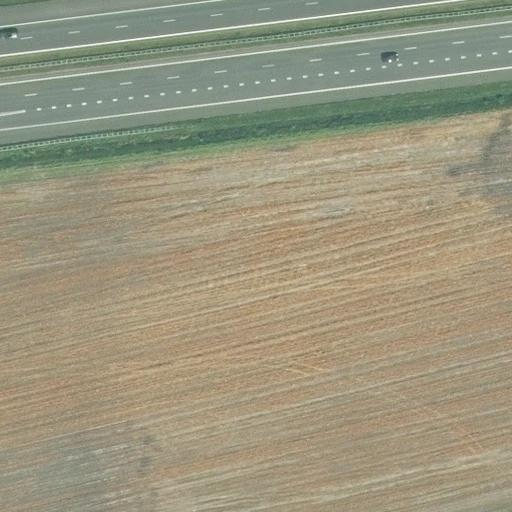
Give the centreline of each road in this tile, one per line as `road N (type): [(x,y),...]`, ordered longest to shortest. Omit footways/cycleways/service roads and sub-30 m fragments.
road 1 (motorway): [(23,96),(511,36)]
road 2 (motorway): [(339,0),(0,41)]
